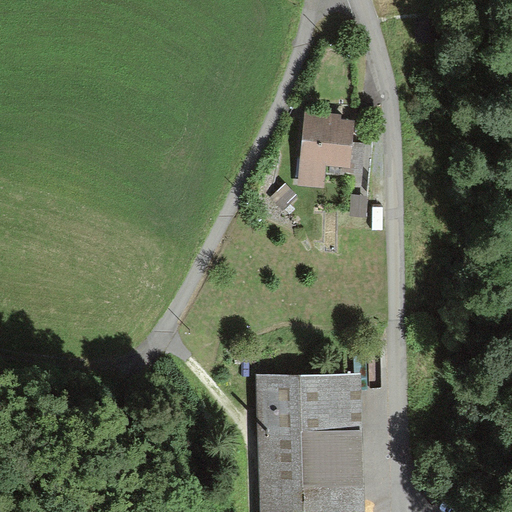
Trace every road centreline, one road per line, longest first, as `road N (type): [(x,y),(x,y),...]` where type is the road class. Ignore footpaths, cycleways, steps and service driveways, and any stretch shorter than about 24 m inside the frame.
road 1 (unclassified): [(359,0),(390,125),(398,511)]
road 2 (residential): [(120,419),(279,103),(310,0)]
road 3 (track): [(165,331),(250,434),(256,511)]
road 4 (track): [(0,367),(49,380),(120,419)]
